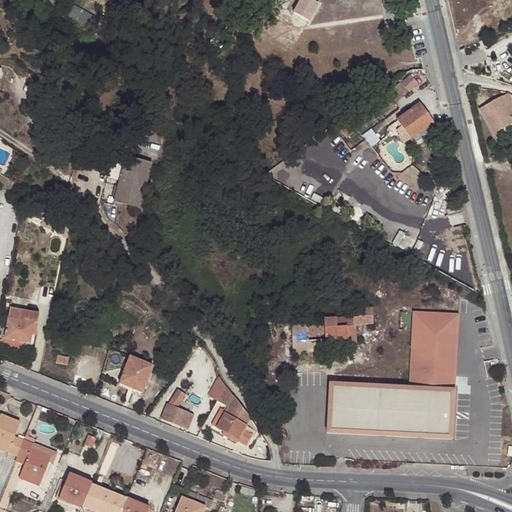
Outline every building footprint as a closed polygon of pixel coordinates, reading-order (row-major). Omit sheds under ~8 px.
[(301,0),(294,13),(311,23),(321,4),(313,0),(301,0)] [(418,82),(410,75),(401,84),(408,91),(418,82)] [(507,94),(501,97),(506,106),(511,103),(507,94)] [(506,106),(501,97),(479,109),(493,134),(511,123),(511,102),(511,103),(506,106)] [(396,120),(407,136),(410,139),(413,144),(437,127),(420,104),(396,120)] [(145,191),(146,184),(152,164),(126,158),(115,201),(141,208),(145,191)] [(49,213),(39,206),(33,215),(43,222),(49,213)] [(291,325),(293,352),(307,351),(325,350),(325,339),(347,338),(347,342),(356,341),(356,324),(373,323),(372,307),(356,308),(356,317),(324,318),(324,323),(291,325)] [(0,323),(0,337),(2,338),(1,347),(20,351),(22,341),(30,343),(32,331),(34,322),(38,323),(40,313),(11,308),(7,325),(0,323)] [(408,388),(329,384),(326,433),(450,439),(457,317),(412,314),(408,388)] [(108,349),(112,336),(101,333),(103,324),(92,322),(90,332),(56,324),(54,334),(88,341),(88,344),(108,349)] [(69,357),(58,355),(57,363),(68,366),(69,357)] [(153,367),(130,357),(120,383),(144,392),(153,367)] [(218,401),(226,387),(220,378),(209,397),(218,401)] [(144,392),(120,383),(119,386),(142,396),(144,392)] [(245,430),(251,418),(248,414),(246,411),(244,409),(240,404),(238,401),(233,396),(229,391),(229,390),(226,387),(218,401),(229,407),(226,413),(221,409),(212,425),(224,432),(230,435),(228,438),(237,443),(238,441),(247,446),(253,434),(245,430)] [(185,428),(191,414),(191,413),(186,412),(177,408),(186,395),(179,390),(169,405),(168,405),(162,419),(186,429),(185,428)] [(17,457),(23,441),(15,437),(20,422),(1,414),(0,415),(0,443),(10,448),(8,453),(17,457)] [(194,415),(191,414),(185,428),(189,430),(194,415)] [(98,429),(94,438),(96,439),(100,440),(103,431),(98,429)] [(26,435),(23,441),(17,457),(15,461),(24,465),(19,478),(39,486),(49,462),(50,459),(39,455),(40,452),(31,448),(33,443),(35,439),(29,437),(26,435)] [(96,439),(94,438),(88,435),(84,445),(92,448),(96,439)] [(0,449),(8,453),(10,448),(0,443),(0,449)] [(57,453),(33,443),(31,448),(40,452),(39,455),(50,459),(49,462),(53,464),(57,453)] [(149,449),(142,467),(153,471),(160,453),(149,449)] [(91,485),(92,483),(69,473),(60,496),(73,501),(71,504),(82,509),(82,507),(91,485)] [(121,511),(126,499),(91,485),(82,507),(90,511),(92,506),(105,511),(121,511)] [(223,502),(226,494),(217,489),(213,498),(223,502)] [(181,497),(174,511),(202,511),(205,506),(210,508),(212,501),(186,490),(182,497),(181,497)] [(73,501),(60,496),(57,495),(55,499),(71,506),(71,504),(73,501)] [(127,498),(126,499),(121,511),(147,511),(149,507),(127,498)]
